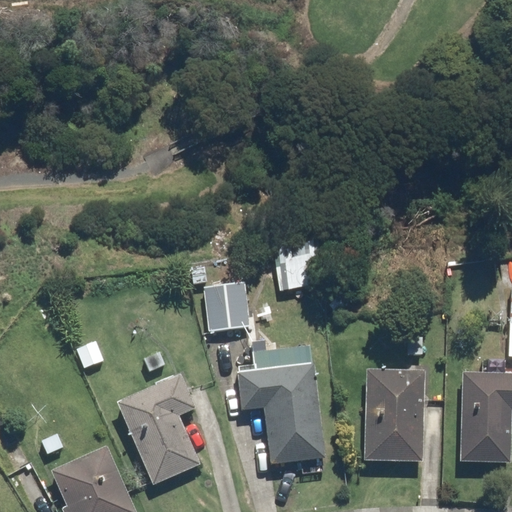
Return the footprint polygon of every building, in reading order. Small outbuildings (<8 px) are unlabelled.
[(240,284),(199,289),(204,335),(245,331),(240,284)] [(424,338),(403,337),(402,359),(423,360),(424,338)] [(255,354),(257,373),(233,376),(238,413),(261,410),(268,468),(320,462),(306,348),(255,354)] [(479,357),(478,375),(456,375),(454,466),(507,467),(508,414),(511,413),(511,376),(506,376),(507,358),(479,357)] [(418,374),(360,373),(358,464),(417,465),(418,374)] [(193,412),(177,378),(111,407),(148,489),(195,468),(174,420),(193,412)] [(54,433),(33,444),(42,462),(63,451),(54,433)] [(129,511),(101,450),(43,477),(59,511),(129,511)]
